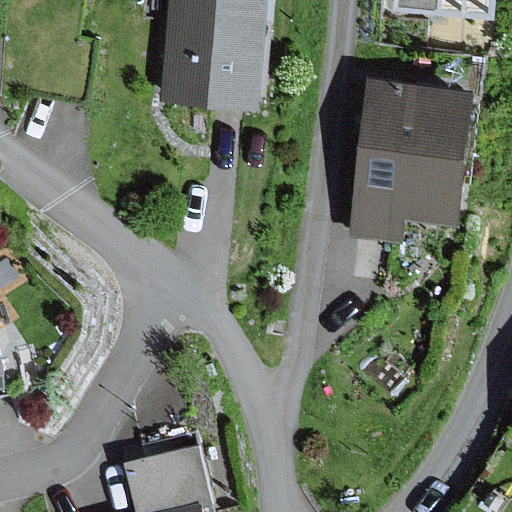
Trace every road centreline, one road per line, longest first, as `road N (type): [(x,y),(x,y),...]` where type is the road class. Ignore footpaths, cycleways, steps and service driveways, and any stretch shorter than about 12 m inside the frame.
road 1 (residential): [(274,430),(307,335),(339,0)]
road 2 (residential): [(0,483),(53,468),(86,441),(151,312),(137,257)]
road 3 (residential): [(274,430),(234,350),(187,294),(137,257)]
road 4 (tertiary): [(511,337),(476,421),(398,511)]
road 5 (residential): [(137,257),(0,145)]
